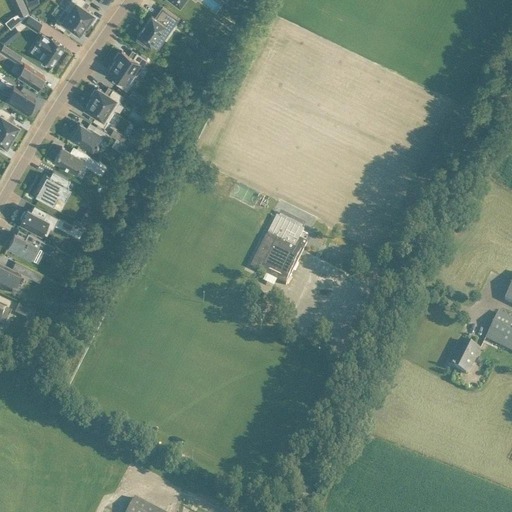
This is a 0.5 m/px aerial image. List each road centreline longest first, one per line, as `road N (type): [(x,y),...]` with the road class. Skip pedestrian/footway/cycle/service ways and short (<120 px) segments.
road 1 (unclassified): [(297,511),(511,66)]
road 2 (residential): [(130,0),(0,204)]
